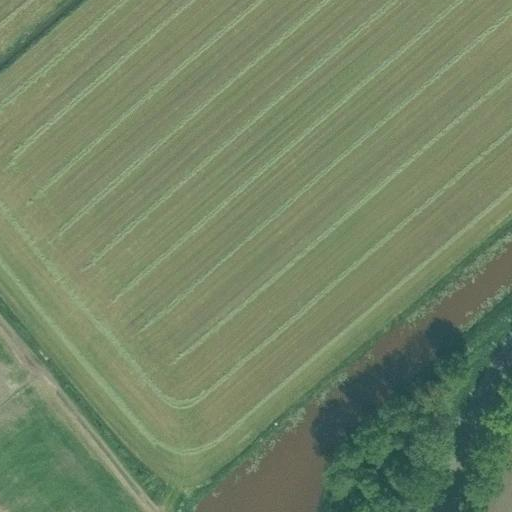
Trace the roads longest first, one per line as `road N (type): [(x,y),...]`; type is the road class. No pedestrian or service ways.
road 1 (track): [(151,511),(0,330)]
road 2 (tertiary): [(454,511),(481,418),(511,351)]
